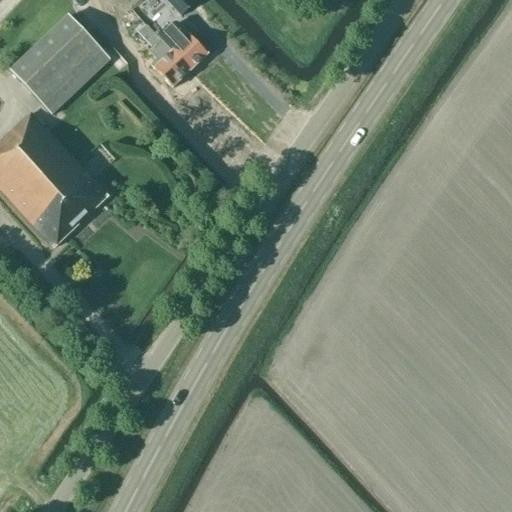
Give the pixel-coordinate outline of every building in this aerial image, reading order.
[(138,0),(137,3),(148,10),(154,0),(138,0)] [(68,17),(9,73),(51,117),(110,61),(68,17)] [(188,38),(176,24),(159,40),(189,73),(207,56),(189,37),(188,38)] [(159,40),(158,41),(145,27),(137,35),(151,49),(148,53),(157,62),(159,60),(162,63),(154,71),(172,89),(189,73),(159,40)] [(30,115),(0,143),(0,192),(12,205),(53,250),(106,199),(30,115)] [(117,206),(109,213),(125,228),(132,220),(117,206)]
